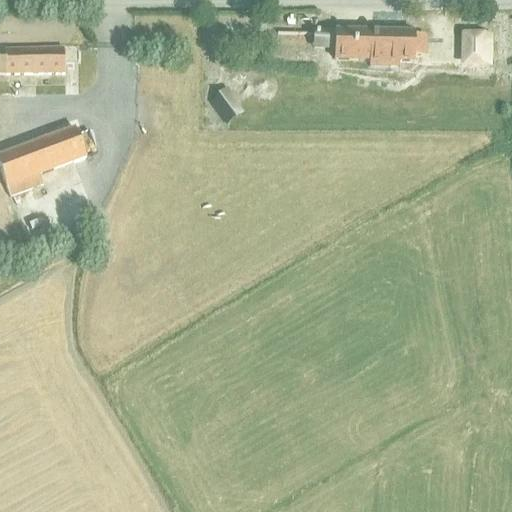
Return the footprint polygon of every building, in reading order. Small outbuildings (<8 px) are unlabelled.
[(335,49),(335,33),(315,32),(314,49),(335,49)] [(415,34),(335,33),(335,49),(334,61),(370,62),(370,67),(399,68),(399,62),(415,63),(415,57),(425,58),(425,37),(415,37),(415,34)] [(79,61),(78,49),(0,50),(0,76),(64,75),(63,62),(79,61)] [(74,128),(0,156),(0,171),(10,198),(43,186),(39,178),(86,160),(74,128)] [(143,169),(163,170),(164,160),(144,158),(143,169)] [(5,211),(0,213),(0,223),(3,232),(12,228),(5,211)]
